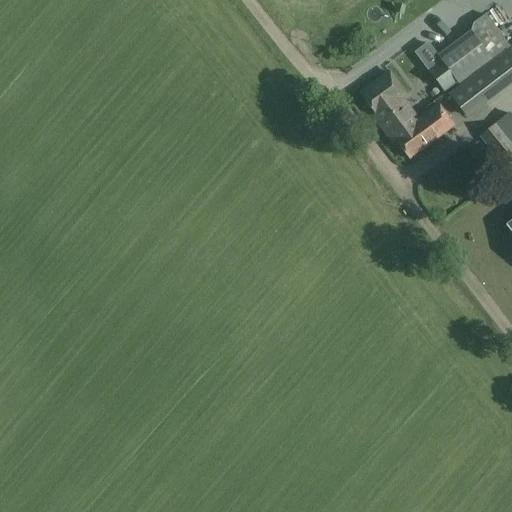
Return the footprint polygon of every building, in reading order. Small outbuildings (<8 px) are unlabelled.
[(445,92),(505,48),(488,25),(428,69),(445,92)] [(511,79),(511,57),(508,53),(448,97),(463,116),(511,79)] [(438,104),(414,122),(397,100),(406,94),(390,72),(361,93),(377,114),(375,118),(381,126),(387,126),(395,137),(394,137),(410,159),(455,126),(438,104)] [(511,154),(511,142),(496,123),(480,136),(501,163),(511,154)] [(511,219),(503,227),(511,237),(511,219)]
